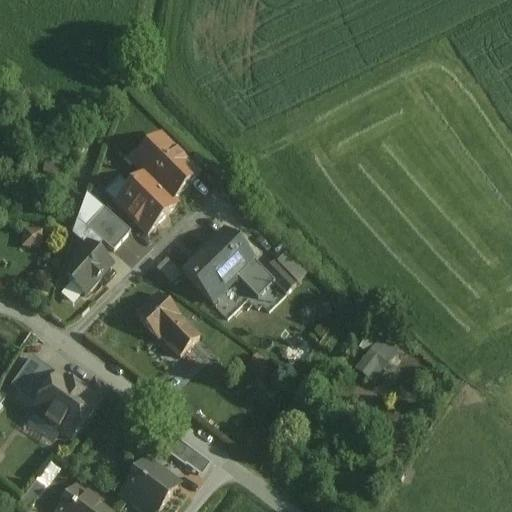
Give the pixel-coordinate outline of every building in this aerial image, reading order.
[(198,180),(160,142),(133,169),(145,180),(171,206),(198,180)] [(171,206),(145,180),(116,208),(147,239),(175,211),(171,206)] [(130,237),(103,213),(86,232),(113,256),(130,237)] [(41,251),(43,232),(23,229),(20,249),(41,251)] [(224,236),(182,277),(211,308),(254,267),(224,236)] [(87,249),(77,260),(68,285),(84,300),(111,271),(87,249)] [(295,290),(273,267),(263,277),(285,300),(295,290)] [(158,300),(136,323),(157,344),(160,342),(179,361),(198,343),(178,323),(180,322),(158,300)] [(328,305),(304,306),(305,322),(330,320),(328,305)] [(351,367),(368,384),(399,355),(382,337),(351,367)] [(257,359),(245,371),(258,383),(270,371),(257,359)] [(58,381),(31,362),(11,390),(37,409),(58,381)] [(98,408),(59,380),(58,381),(37,409),(32,416),(72,445),(98,408)] [(195,456),(170,438),(160,452),(159,452),(185,471),(195,456)] [(148,444),(128,470),(138,477),(145,468),(146,468),(158,451),(159,452),(160,452),(148,444)] [(146,468),(145,468),(138,477),(122,498),(134,506),(131,510),(134,511),(161,511),(177,491),(165,483),(163,477),(157,476),(146,468)] [(35,485),(17,511),(30,511),(45,492),(35,485)] [(103,511),(75,491),(76,490),(75,490),(57,511),(103,511)]
